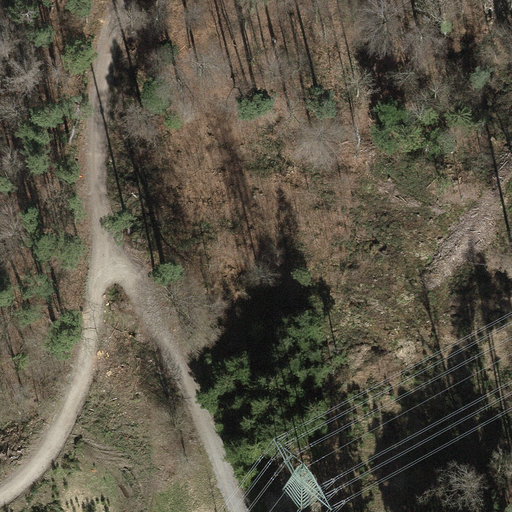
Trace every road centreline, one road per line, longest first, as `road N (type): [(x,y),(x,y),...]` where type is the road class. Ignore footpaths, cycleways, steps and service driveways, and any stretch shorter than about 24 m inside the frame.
road 1 (track): [(238,511),(195,400),(104,240),(94,159),(98,86),(123,0)]
road 2 (track): [(104,240),(87,375),(54,440),(0,493)]
